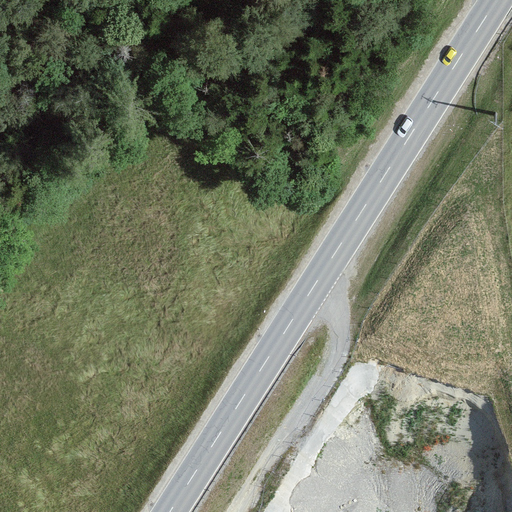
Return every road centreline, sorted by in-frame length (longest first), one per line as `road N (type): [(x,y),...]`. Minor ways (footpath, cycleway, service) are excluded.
road 1 (primary): [(495,0),(173,511)]
road 2 (track): [(246,511),(337,369),(343,318),(318,284)]
